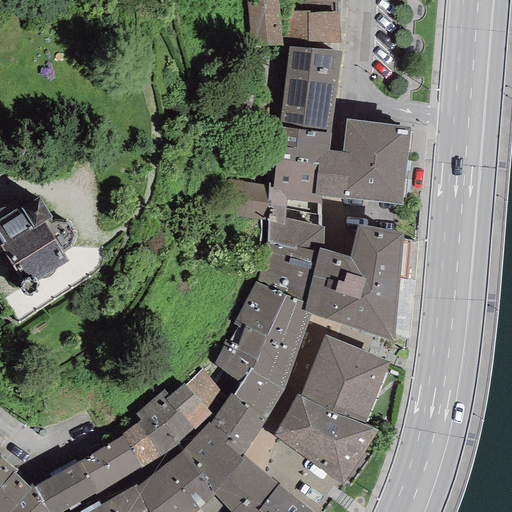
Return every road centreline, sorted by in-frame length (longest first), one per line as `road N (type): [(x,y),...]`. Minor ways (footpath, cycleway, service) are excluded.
road 1 (secondary): [(468,118),(443,379),(407,511)]
road 2 (residential): [(353,0),(346,106),(468,118)]
road 3 (residential): [(0,430),(45,455),(129,418)]
